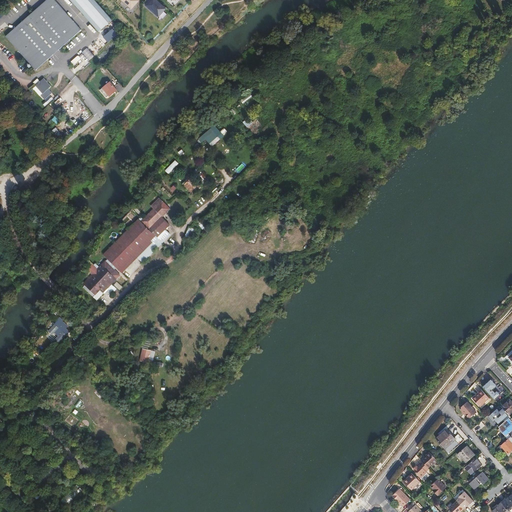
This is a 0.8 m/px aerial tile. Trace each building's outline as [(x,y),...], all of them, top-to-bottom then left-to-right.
[(54,0),(44,0),(44,1),(75,35),(81,30),(54,0)] [(93,0),(70,0),(99,32),(112,20),(93,0)] [(142,1),(140,0),(121,0),(133,10),(142,1)] [(161,18),(169,9),(158,0),(151,0),(146,6),(161,18)] [(44,1),(27,16),(58,50),(75,35),(44,1)] [(27,16),(22,20),(53,55),(58,50),(27,16)] [(22,20),(16,25),(47,60),(53,55),(22,20)] [(16,25),(12,29),(43,63),(47,60),(16,25)] [(109,43),(119,34),(113,28),(104,37),(109,43)] [(12,29),(5,35),(36,70),(43,63),(12,29)] [(89,47),(83,52),(89,61),(95,56),(89,47)] [(74,65),(84,57),(81,54),(72,62),(74,65)] [(85,57),(74,65),(78,70),(89,62),(85,57)] [(44,78),(42,79),(42,80),(49,88),(51,86),(44,78)] [(42,80),(40,82),(50,94),(52,93),(49,89),(49,88),(42,80)] [(39,82),(35,85),(43,94),(41,95),(45,100),(48,96),(38,84),(40,82),(39,82)] [(40,82),(38,84),(48,96),(50,94),(40,82)] [(109,83),(100,91),(106,98),(109,95),(109,96),(116,90),(109,83)] [(65,116),(60,112),(52,120),(57,124),(65,116)] [(248,129),(257,123),(252,117),(244,122),(248,129)] [(202,144),(206,140),(212,147),(225,137),(216,125),(198,139),(202,144)] [(175,160),(166,171),(169,174),(179,164),(175,160)] [(191,178),(184,186),(195,196),(202,188),(191,178)] [(152,211),(139,224),(147,232),(161,217),(169,209),(159,199),(149,208),(152,211)] [(136,228),(135,228),(156,247),(156,248),(170,235),(165,230),(169,225),(161,217),(147,232),(139,224),(136,222),(133,225),(136,228)] [(133,225),(107,251),(111,255),(135,228),(136,228),(133,225)] [(191,240),(194,228),(188,226),(185,239),(191,240)] [(135,228),(111,255),(107,251),(104,254),(123,273),(138,257),(142,262),(156,247),(135,228)] [(156,247),(142,262),(156,248),(156,247)] [(88,269),(93,274),(83,285),(84,286),(85,285),(95,295),(100,290),(104,293),(120,275),(106,261),(97,270),(93,265),(88,269)] [(74,328),(61,317),(48,331),(53,335),(55,333),(59,336),(56,339),(60,343),(74,328)] [(152,350),(144,348),(141,360),(149,362),(152,350)] [(491,379),(483,387),(494,399),(500,394),(497,390),(495,392),(492,389),(497,385),(491,379)] [(476,396),(475,395),(472,398),(479,406),(488,397),(482,390),(479,393),(476,396)] [(509,401),(501,407),(503,408),(506,411),(509,415),(511,413),(511,401),(510,400),(509,401)] [(480,412),(475,406),(473,408),(467,402),(462,407),(462,409),(470,419),(476,414),(477,415),(480,412)] [(506,411),(503,408),(499,411),(497,409),(491,414),(494,417),(499,412),(501,414),(501,415),(505,419),(509,416),(505,412),(506,411)] [(505,419),(502,422),(503,423),(500,426),(504,430),(507,428),(511,432),(511,431),(511,421),(510,419),(511,418),(509,415),(509,416),(505,419)] [(439,435),(436,438),(450,453),(465,441),(459,434),(454,438),(445,427),(438,434),(439,435)] [(509,434),(506,436),(509,439),(502,446),(508,453),(511,449),(511,437),(509,434)] [(492,442),(496,446),(501,441),(498,438),(492,442)] [(467,446),(459,454),(466,462),(475,455),(467,446)] [(424,458),(421,460),(422,461),(429,468),(431,466),(432,467),(438,461),(429,451),(426,455),(427,456),(424,458)] [(476,458),(469,464),(471,467),(474,471),(482,464),(476,458)] [(418,467),(417,466),(417,465),(413,468),(414,470),(422,479),(428,473),(427,472),(430,469),(429,468),(422,461),(419,464),(420,465),(418,467)] [(483,471),(470,483),(475,489),(482,482),(484,484),(490,479),(483,471)] [(411,479),(405,484),(412,491),(421,482),(413,474),(410,478),(411,479)] [(438,478),(431,485),(434,489),(436,491),(435,492),(438,495),(446,487),(438,478)] [(421,482),(412,491),(413,492),(422,483),(421,482)] [(68,504),(80,492),(75,486),(63,498),(68,504)] [(392,496),(400,504),(401,504),(404,506),(411,500),(403,492),(400,489),(392,496)] [(461,497),(457,501),(464,508),(467,506),(469,503),(470,504),(473,501),(464,491),(460,496),(461,497)] [(505,498),(501,502),(509,510),(511,507),(511,494),(506,499),(505,498)] [(454,504),(455,505),(451,509),(453,511),(459,511),(461,511),(464,508),(457,501),(455,503),(454,504)] [(414,502),(407,508),(410,511),(411,511),(422,511),(417,506),(414,502)] [(506,511),(509,510),(501,502),(497,506),(498,507),(493,511),(506,511)]
